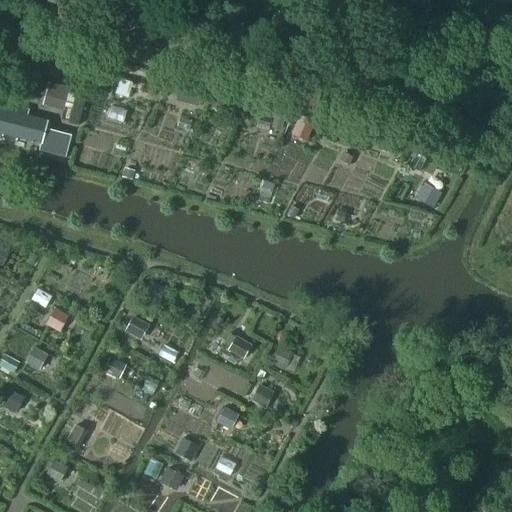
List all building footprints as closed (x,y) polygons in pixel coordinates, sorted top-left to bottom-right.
[(116,94),(128,97),(132,82),(120,79),(116,94)] [(52,90),(48,105),(64,110),(68,94),(52,90)] [(69,122),(78,125),(86,96),(76,93),(69,122)] [(191,94),(188,103),(198,106),(201,96),(191,94)] [(220,111),(223,103),(215,99),(211,107),(220,111)] [(113,105),(109,118),(124,123),(128,110),(113,105)] [(0,109),(0,133),(40,144),(39,150),(65,157),(71,136),(45,129),(47,121),(27,116),(29,110),(29,109),(18,107),(16,113),(0,109)] [(272,127),(280,130),(284,119),(275,116),(272,127)] [(299,117),(292,136),(307,143),(315,124),(299,117)] [(180,118),(177,127),(189,131),(192,122),(180,118)] [(381,150),(394,154),(398,141),(386,137),(381,150)] [(118,141),(115,148),(125,151),(127,144),(118,141)] [(349,166),(354,157),(344,152),(339,160),(349,166)] [(415,153),(409,166),(419,172),(426,159),(415,153)] [(125,170),(123,177),(132,179),(134,172),(125,170)] [(274,191),(276,184),(265,181),(263,187),(274,191)] [(433,208),(441,194),(425,184),(417,199),(433,208)] [(319,194),(316,203),(323,206),(327,196),(319,194)] [(0,263),(3,265),(10,252),(0,246),(0,263)] [(159,304),(166,289),(153,282),(145,297),(159,304)] [(46,325),(59,332),(68,316),(55,309),(46,325)] [(141,340),(149,325),(133,317),(126,332),(141,340)] [(229,350),(243,359),(251,345),(236,337),(229,350)] [(165,346),(160,357),(174,364),(179,353),(165,346)] [(280,346),(271,362),(283,369),(292,354),(280,346)] [(26,363),(38,371),(48,355),(35,348),(26,363)] [(119,379),(126,365),(111,358),(104,372),(119,379)] [(251,401),(265,408),(274,392),(259,385),(251,401)] [(3,406),(16,413),(24,398),(11,391),(3,406)] [(232,430),(239,415),(225,408),(218,423),(232,430)] [(67,441),(78,448),(87,431),(76,425),(67,441)] [(175,453),(190,462),(198,447),(183,439),(175,453)] [(222,457),(215,470),(230,477),(236,465),(222,457)] [(46,477),(59,484),(68,468),(55,460),(46,477)] [(160,482),(176,491),(183,476),(167,468),(160,482)]
